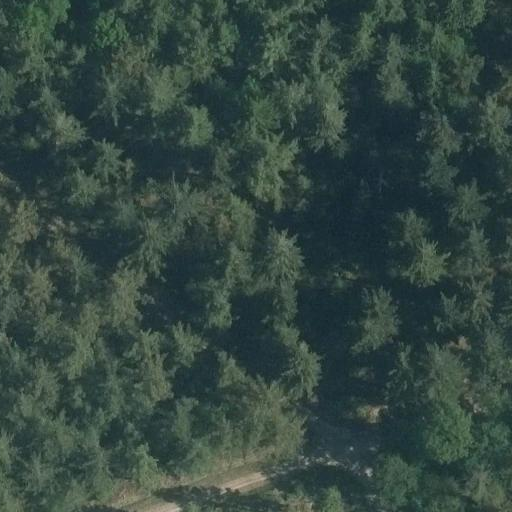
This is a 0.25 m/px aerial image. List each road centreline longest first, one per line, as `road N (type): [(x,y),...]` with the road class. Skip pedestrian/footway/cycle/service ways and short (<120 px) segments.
road 1 (track): [(152,511),(344,443),(383,511)]
road 2 (track): [(344,443),(511,390)]
